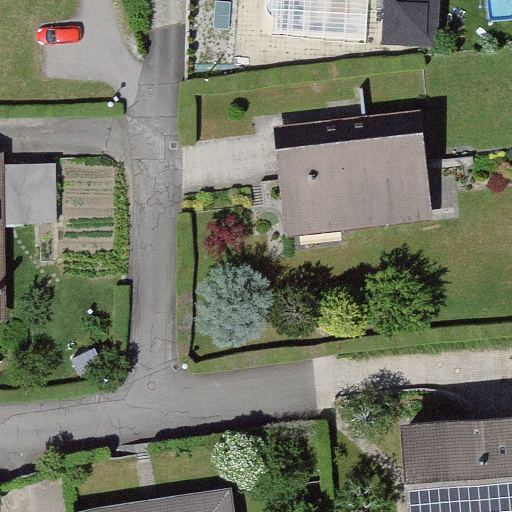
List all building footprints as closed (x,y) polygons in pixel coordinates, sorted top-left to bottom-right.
[(440,0),(380,0),(380,48),(440,49),(440,0)] [(283,155),(292,231),(429,215),(420,139),(283,155)] [(0,229),(50,228),(49,172),(0,173),(0,229)] [(511,511),(511,419),(393,429),(399,511),(511,511)] [(120,511),(231,511),(230,497),(120,511)]
